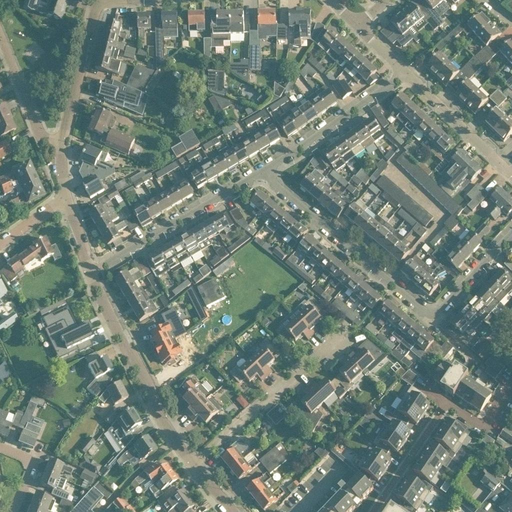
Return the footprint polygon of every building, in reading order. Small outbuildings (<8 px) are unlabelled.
[(61,21),(66,4),(54,0),(49,0),(47,6),(40,3),(41,0),(25,0),(22,9),(31,12),(32,11),(37,13),(61,21)] [(423,0),(427,5),(423,8),(427,13),(429,15),(439,28),(440,28),(445,24),(440,19),(438,16),(443,12),(449,8),(444,2),(442,0),(423,0)] [(402,14),(413,28),(414,28),(424,20),(424,19),(412,5),(412,4),(411,5),(412,6),(408,9),(407,9),(402,13),(402,14)] [(259,26),(258,26),(258,42),(267,41),(267,38),(277,38),(277,26),(278,26),(278,25),(276,25),(276,22),(275,12),(274,12),(274,11),(267,11),(267,12),(259,13),(259,26)] [(300,41),(300,11),(289,12),(289,28),(294,28),(294,46),(301,46),(301,41),(300,41)] [(310,27),(311,27),(311,11),(300,11),(300,41),(301,41),(311,41),(310,27)] [(205,33),(205,24),(205,14),(196,14),(195,13),(191,13),(191,14),(189,14),(189,33),(197,33),(205,33)] [(231,13),(217,14),(217,18),(211,18),(211,40),(215,40),(215,49),(224,49),(224,42),(231,41),(231,35),(231,13)] [(244,13),(231,13),(231,36),(244,36),(244,23),(244,13)] [(393,35),(388,40),(393,45),(398,41),(398,42),(397,43),(401,47),(402,46),(403,47),(413,39),(408,33),(413,28),(402,14),(401,15),(400,15),(395,18),(395,20),(392,23),(391,22),(390,22),(392,24),(393,26),(396,30),(392,33),(391,33),(393,35)] [(472,32),(477,37),(490,25),(490,23),(486,19),(485,19),(482,16),(483,15),(482,14),(466,28),(462,24),(453,32),(458,37),(463,32),(467,36),(472,32)] [(151,30),(151,25),(151,15),(150,15),(150,16),(139,16),(138,16),(138,30),(139,30),(139,39),(144,39),(144,30),(151,30)] [(162,22),(155,22),(156,60),(157,71),(169,59),(165,59),(164,39),(170,39),(170,33),(178,33),(177,15),(162,15),(162,22)] [(434,32),(439,28),(429,15),(424,19),(424,20),(434,32)] [(108,23),(105,35),(119,38),(126,40),(127,36),(120,34),(121,28),(124,18),(116,16),(115,16),(116,17),(114,24),(108,23)] [(315,44),(325,28),(319,24),(316,24),(311,41),(315,44)] [(287,25),(278,26),(279,41),(288,41),(287,25)] [(490,25),(477,37),(487,48),(492,43),(501,35),(500,34),(499,35),(496,31),(496,30),(493,26),(491,26),(490,25)] [(324,31),(317,41),(315,44),(327,55),(341,40),(332,32),(333,31),(332,31),(329,35),(324,31)] [(117,44),(119,38),(105,35),(102,47),(120,51),(124,52),(125,46),(117,44)] [(453,41),(448,36),(436,49),(441,53),(453,41)] [(341,40),(327,55),(336,63),(340,58),(350,48),(341,40)] [(511,40),(500,52),(509,62),(511,59),(511,40)] [(474,59),(478,62),(479,62),(480,62),(489,54),(496,48),(492,43),(487,48),(475,58),(474,59)] [(102,47),(99,58),(117,63),(117,62),(120,51),(102,47)] [(250,47),(250,71),(261,72),(261,47),(250,47)] [(138,56),(156,60),(156,48),(148,48),(149,53),(139,50),(138,56)] [(350,48),(340,58),(336,63),(340,67),(345,62),(349,66),(359,56),(350,48)] [(484,67),(500,52),(496,48),(489,54),(480,62),(483,66),(484,67)] [(433,61),(426,68),(427,69),(428,68),(431,71),(431,73),(435,77),(436,76),(437,77),(449,64),(439,54),(433,61)] [(359,56),(349,66),(344,71),(349,75),(353,70),(357,74),(353,79),(368,64),(359,56)] [(117,62),(117,63),(99,58),(96,69),(95,70),(119,76),(122,64),(117,62)] [(318,64),(311,58),(308,61),(314,68),(318,64)] [(465,76),(474,67),(478,62),(474,59),(469,63),(461,72),(465,76)] [(230,64),(230,72),(248,84),(249,61),(241,61),(241,65),(230,64)] [(483,66),(480,62),(479,62),(478,62),(474,67),(465,76),(470,81),(478,72),(478,71),(483,66)] [(318,64),(314,68),(322,74),(325,70),(318,64)] [(376,72),(368,64),(353,79),(355,81),(357,83),(362,78),(367,83),(370,86),(378,80),(373,76),(377,72),(376,72)] [(449,64),(437,77),(438,78),(437,79),(442,83),(443,83),(446,86),(445,87),(446,87),(449,85),(459,74),(449,64)] [(317,73),(307,65),(299,74),(303,78),(307,73),(313,78),(317,73)] [(136,67),(127,87),(143,94),(144,93),(156,73),(136,67)] [(210,74),(209,92),(224,97),(224,74),(210,74)] [(295,74),(289,82),(294,85),(299,77),(295,74)] [(335,82),(330,74),(326,77),(331,85),(335,82)] [(338,82),(333,86),(343,100),(354,92),(345,80),(340,84),(338,82)] [(142,94),(143,94),(127,87),(114,82),(112,89),(110,88),(104,87),(103,86),(102,87),(101,90),(99,89),(97,96),(105,99),(104,100),(124,109),(124,108),(125,105),(138,109),(142,94)] [(289,93),(294,85),(289,82),(285,90),(284,90),(285,91),(289,93)] [(457,93),(455,96),(456,96),(460,99),(460,100),(464,104),(465,104),(466,105),(478,92),(468,82),(462,88),(457,93)] [(280,99),(285,91),(284,90),(285,90),(275,84),(274,96),(280,99)] [(315,94),(319,99),(327,110),(337,104),(325,87),(315,94)] [(511,92),(509,89),(503,96),(506,99),(508,96),(511,92)] [(503,96),(498,91),(490,99),(495,104),(503,96)] [(478,92),(466,105),(467,105),(466,107),(471,111),(472,110),(475,113),(474,114),(475,115),(488,101),(478,92)] [(315,94),(306,101),(309,105),(318,117),(327,110),(319,99),(315,94)] [(506,99),(503,96),(495,104),(499,108),(507,100),(506,99)] [(228,102),(214,97),(223,111),(231,106),(228,102)] [(287,97),(278,103),(281,107),(289,101),(287,97)] [(392,116),(396,120),(410,105),(401,98),(401,97),(392,106),(397,110),(392,116)] [(318,117),(309,105),(306,101),(305,100),(295,107),(299,113),(308,124),(318,117)] [(271,107),(274,112),(281,107),(278,103),(271,107)] [(5,105),(0,107),(0,137),(16,130),(10,119),(8,115),(9,114),(5,105)] [(418,113),(410,105),(396,120),(397,119),(406,127),(418,113)] [(308,124),(299,113),(295,107),(299,113),(294,116),(291,112),(287,115),(286,115),(290,120),(298,131),(308,124)] [(97,110),(88,130),(108,139),(105,146),(128,156),(135,141),(107,129),(112,117),(97,110)] [(491,116),(484,123),(484,124),(485,123),(489,127),(489,128),(493,132),(494,132),(495,132),(507,119),(497,110),(491,116)] [(265,111),(262,113),(253,118),(256,122),(262,118),(264,122),(270,119),(265,111)] [(418,113),(406,127),(409,124),(414,128),(412,131),(415,134),(418,132),(427,121),(424,118),(425,117),(425,115),(421,112),(419,112),(418,113)] [(298,131),(290,120),(286,115),(277,122),(280,126),(280,127),(288,139),(288,138),(298,131)] [(389,125),(388,124),(382,116),(377,119),(384,129),(389,125)] [(248,127),(256,122),(253,118),(245,122),(248,127)] [(362,127),(370,139),(374,144),(384,137),(380,131),(378,128),(372,119),(372,120),(362,127)] [(507,119),(495,132),(495,133),(495,134),(500,138),(501,138),(504,141),(503,142),(504,143),(511,134),(511,123),(510,122),(507,119)] [(436,130),(436,129),(427,121),(418,132),(427,140),(436,130)] [(268,125),(260,129),(270,146),(280,140),(280,141),(281,140),(273,128),(271,129),(270,127),(268,126),(268,125)] [(234,131),(231,127),(223,132),(226,136),(234,131)] [(352,134),(361,145),(364,151),(374,144),(370,139),(362,127),(352,134)] [(426,141),(421,146),(425,150),(426,149),(430,153),(431,152),(435,148),(445,138),(442,134),(443,133),(443,131),(440,127),(438,128),(436,129),(436,130),(427,140),(426,141)] [(255,133),(257,137),(253,140),(260,152),(261,153),(262,154),(267,151),(267,149),(266,148),(270,146),(260,129),(255,133)] [(397,136),(390,129),(387,133),(394,139),(397,136)] [(239,140),(249,158),(260,152),(253,140),(249,134),(239,140)] [(352,134),(342,141),(354,158),(364,151),(361,145),(352,134)] [(182,143),(182,144),(187,153),(200,145),(195,136),(182,143)] [(397,136),(394,139),(400,146),(404,142),(397,136)] [(446,136),(445,138),(435,148),(445,156),(455,145),(454,145),(454,146),(451,143),(452,142),(452,139),(448,136),(446,136)] [(239,164),(249,158),(239,140),(242,146),(232,152),(229,147),(239,164)] [(333,148),(341,159),(345,164),(354,158),(342,141),(333,148)] [(0,158),(11,153),(5,142),(0,144),(0,158)] [(206,151),(214,146),(212,142),(204,147),(206,151)] [(182,143),(172,149),(177,158),(187,153),(182,144),(182,143)] [(408,158),(409,158),(415,152),(408,146),(404,149),(407,152),(405,154),(408,158)] [(88,147),(84,156),(84,157),(83,159),(82,162),(84,163),(90,166),(90,173),(115,171),(115,168),(101,162),(101,163),(99,162),(102,153),(88,147)] [(219,153),(222,158),(229,170),(239,164),(229,147),(219,153)] [(346,165),(345,164),(341,159),(333,148),(324,154),(323,154),(331,166),(336,172),(346,165)] [(384,158),(388,162),(395,154),(391,151),(384,158)] [(461,152),(451,163),(455,167),(445,178),(449,182),(451,180),(471,159),(467,156),(467,155),(464,152),(461,153),(461,152)] [(396,162),(400,166),(408,158),(405,154),(404,153),(396,162)] [(218,177),(229,170),(222,158),(211,164),(208,158),(208,159),(211,164),(218,177)] [(322,158),(318,161),(324,171),(329,168),(322,158)] [(400,166),(404,170),(413,162),(409,158),(408,158),(400,166)] [(218,177),(211,164),(208,159),(197,165),(200,171),(208,183),(218,177)] [(474,163),(471,159),(451,180),(449,182),(447,184),(456,193),(464,184),(463,183),(467,178),(471,183),(481,172),(478,168),(479,167),(479,166),(475,162),(474,163)] [(443,172),(444,172),(450,165),(449,164),(445,160),(442,163),(439,166),(444,171),(443,172)] [(378,170),(382,174),(388,166),(384,163),(383,161),(376,166),(378,170)] [(404,170),(409,175),(417,166),(413,162),(404,170)] [(421,170),(426,174),(429,177),(432,174),(421,163),(418,166),(421,170)] [(0,181),(0,187),(1,189),(33,174),(31,170),(32,168),(31,166),(29,165),(29,164),(20,168),(13,171),(15,176),(7,179),(7,178),(0,181)] [(164,170),(167,174),(175,169),(172,165),(164,170)] [(208,183),(200,171),(197,165),(185,172),(189,178),(191,177),(198,189),(208,183)] [(409,175),(413,179),(421,170),(418,166),(417,166),(409,175)] [(158,179),(167,174),(164,170),(156,175),(158,179)] [(376,181),(382,174),(378,170),(372,177),(376,181)] [(417,183),(426,174),(421,170),(413,179),(417,183)] [(83,185),(85,187),(86,190),(91,199),(105,191),(100,183),(102,182),(115,175),(115,171),(90,173),(91,180),(85,184),(83,185)] [(325,179),(323,177),(315,171),(301,188),(302,188),(310,195),(320,185),(325,179)] [(143,172),(135,177),(138,181),(142,179),(146,177),(143,172)] [(330,176),(338,182),(341,178),(334,172),(330,176)] [(23,194),(39,186),(37,182),(38,181),(37,178),(35,178),(33,174),(1,189),(4,196),(13,192),(12,190),(20,187),(23,194)] [(146,177),(142,179),(144,183),(153,179),(150,174),(146,177)] [(366,174),(360,182),(362,183),(365,186),(370,180),(366,174)] [(417,183),(422,187),(430,178),(429,177),(426,174),(417,183)] [(355,177),(352,181),(359,187),(362,183),(360,182),(355,177)] [(376,185),(380,189),(388,180),(383,177),(376,185)] [(341,178),(338,182),(345,188),(348,184),(341,178)] [(434,183),(430,178),(422,187),(426,191),(434,183)] [(138,181),(133,184),(136,188),(144,183),(142,179),(138,181)] [(388,180),(380,189),(385,193),(392,184),(388,180)] [(188,182),(186,183),(176,189),(183,201),(193,195),(193,196),(192,193),(194,192),(188,182)] [(426,191),(430,195),(439,187),(434,183),(426,191)] [(397,188),(392,184),(385,193),(389,197),(397,188)] [(319,203),(329,192),(329,193),(331,190),(326,186),(324,189),(320,185),(310,195),(319,203)] [(379,192),(371,185),(368,189),(376,195),(379,192)] [(473,201),(483,190),(478,185),(467,196),(473,201)] [(28,204),(44,196),(43,195),(44,194),(42,191),(41,190),(39,186),(23,194),(7,202),(10,208),(19,204),(18,203),(26,199),(28,204)] [(430,195),(435,200),(443,191),(439,187),(430,195)] [(401,192),(397,188),(389,197),(392,199),(394,200),(401,192)] [(183,201),(176,189),(165,195),(172,207),(183,201)] [(115,198),(119,196),(116,190),(107,195),(110,201),(115,198)] [(489,195),(483,190),(473,201),(468,206),(473,210),(474,211),(489,195)] [(491,217),(509,198),(500,190),(490,200),(495,205),(487,214),(491,217)] [(128,191),(122,194),(125,199),(131,195),(128,191)] [(329,211),(338,200),(343,195),(338,191),(333,196),(329,193),(329,192),(319,203),(329,211)] [(435,200),(439,204),(447,195),(443,191),(435,200)] [(406,196),(401,192),(394,200),(398,204),(406,196)] [(385,193),(381,197),(389,202),(392,199),(389,197),(385,193)] [(261,213),(270,202),(261,194),(251,205),(257,209),(253,214),(257,217),(261,213)] [(172,207),(165,195),(155,201),(162,213),(172,207)] [(439,204),(443,208),(451,199),(447,195),(439,204)] [(410,199),(406,196),(398,204),(399,205),(403,208),(410,199)] [(511,200),(509,198),(491,217),(495,221),(503,212),(508,217),(511,212),(511,200)] [(342,204),(338,200),(329,211),(338,218),(337,219),(338,219),(351,203),(346,199),(342,204)] [(394,200),(392,199),(389,202),(396,209),(399,205),(398,204),(394,200)] [(415,203),(410,199),(403,208),(408,212),(415,203)] [(443,208),(447,212),(456,203),(451,199),(443,208)] [(152,219),(162,213),(155,201),(144,208),(151,220),(152,219)] [(354,206),(351,209),(345,217),(346,217),(354,224),(363,214),(362,213),(367,208),(358,201),(354,206)] [(10,208),(7,202),(1,205),(4,211),(10,208)] [(279,210),(270,202),(261,213),(269,220),(279,210)] [(415,203),(408,212),(412,216),(419,207),(415,203)] [(460,208),(456,203),(447,212),(452,216),(460,208)] [(96,225),(113,215),(116,213),(114,209),(111,208),(109,209),(106,205),(102,207),(89,215),(90,215),(96,225)] [(464,211),(463,211),(468,216),(473,210),(468,206),(464,211)] [(131,216),(126,207),(122,210),(127,218),(131,216)] [(412,216),(417,219),(424,211),(419,207),(412,216)] [(146,223),(147,225),(153,222),(152,219),(151,220),(144,208),(134,214),(141,226),(142,226),(141,226),(146,223)] [(460,208),(452,216),(455,219),(463,211),(464,211),(460,208)] [(256,233),(248,227),(244,219),(238,209),(230,213),(236,224),(245,231),(253,237),(256,233)] [(269,220),(265,226),(274,234),(275,233),(279,228),(288,218),(279,210),(269,220)] [(408,216),(401,210),(397,215),(404,221),(408,216)] [(424,211),(417,219),(421,223),(428,214),(424,211)] [(113,215),(96,225),(102,236),(125,222),(115,227),(112,222),(119,218),(116,213),(113,215)] [(363,214),(354,224),(363,232),(372,222),(363,214)] [(433,218),(428,214),(421,223),(426,227),(433,218)] [(222,216),(211,222),(219,234),(224,231),(226,235),(232,232),(227,224),(222,215),(221,215),(222,216)] [(404,221),(412,227),(416,222),(408,216),(404,221)] [(455,219),(452,216),(444,224),(452,232),(460,224),(455,219)] [(372,240),(381,229),(386,224),(377,217),(373,222),(372,222),(363,232),(372,240)] [(121,230),(127,227),(131,233),(139,228),(133,218),(125,222),(102,236),(108,245),(108,246),(121,238),(118,232),(121,230)] [(297,225),(288,218),(279,228),(288,236),(297,225)] [(211,222),(201,228),(208,240),(219,234),(211,222)] [(381,229),(372,240),(382,247),(395,232),(386,225),(386,224),(381,229)] [(422,238),(427,232),(418,224),(412,230),(422,238)] [(300,225),(297,225),(288,236),(292,240),(287,246),(292,251),(297,244),(308,232),(300,225)] [(201,228),(191,234),(198,246),(208,240),(201,228)] [(444,229),(438,235),(442,239),(448,232),(444,229)] [(459,239),(463,243),(473,253),(481,244),(482,244),(471,234),(467,230),(459,239)] [(482,241),(487,236),(480,230),(475,235),(482,241)] [(391,255),(399,245),(404,240),(395,232),(382,247),(391,255)] [(180,240),(191,258),(201,252),(198,246),(191,234),(187,237),(186,234),(179,238),(180,240)] [(310,235),(308,238),(299,248),(308,256),(317,246),(319,244),(318,243),(310,236),(310,235)] [(438,235),(431,242),(435,246),(442,239),(438,235)] [(231,254),(239,248),(245,244),(251,239),(247,236),(228,250),(231,254)] [(410,252),(421,239),(418,236),(406,248),(410,252)] [(258,238),(254,242),(262,248),(265,244),(258,238)] [(7,265),(8,266),(3,271),(11,282),(17,278),(15,275),(39,257),(41,262),(52,257),(54,262),(61,259),(55,246),(49,249),(44,239),(33,245),(34,247),(18,259),(17,258),(7,265)] [(181,264),(191,258),(180,240),(170,246),(177,258),(177,259),(181,264)] [(400,264),(409,253),(405,249),(409,244),(404,240),(399,245),(391,255),(400,263),(400,264)] [(265,244),(262,248),(271,256),(273,254),(275,251),(266,243),(265,244)] [(463,243),(455,251),(465,261),(473,253),(463,243)] [(170,246),(160,253),(170,270),(181,264),(177,259),(177,258),(170,246)] [(317,246),(308,256),(312,260),(309,264),(314,268),(317,264),(326,253),(327,253),(327,250),(323,247),(321,247),(320,248),(317,246)] [(446,261),(455,269),(457,271),(457,270),(465,261),(455,251),(450,246),(446,250),(451,256),(447,260),(446,261)] [(218,257),(222,261),(229,256),(223,247),(216,253),(218,257)] [(287,256),(277,248),(275,251),(273,254),(282,261),(287,256)] [(433,265),(437,269),(445,259),(446,261),(447,260),(437,250),(435,253),(432,256),(437,261),(433,265)] [(251,251),(238,262),(249,276),(253,273),(262,284),(264,282),(267,286),(269,285),(272,288),(270,290),(277,299),(290,288),(282,279),(280,281),(278,278),(280,276),(270,265),(265,269),(251,251)] [(170,270),(160,253),(150,258),(149,258),(151,262),(148,264),(157,279),(171,271),(170,270)] [(317,264),(326,272),(336,261),(336,260),(336,258),(332,255),(330,255),(330,256),(326,253),(317,264)] [(214,267),(222,261),(218,257),(211,263),(214,267)] [(411,262),(401,273),(402,274),(402,273),(411,281),(425,265),(416,257),(411,262)] [(122,291),(138,282),(137,282),(151,274),(148,270),(146,266),(141,258),(134,262),(137,268),(115,281),(116,281),(122,291)] [(231,259),(227,262),(231,267),(235,264),(231,259)] [(434,272),(420,288),(429,296),(429,297),(439,286),(434,282),(438,277),(446,272),(449,275),(455,269),(446,261),(445,259),(434,272)] [(296,266),(289,260),(286,264),(293,270),(296,266)] [(339,264),(336,261),(326,272),(322,277),(326,281),(330,275),(336,280),(345,269),(346,268),(345,266),(341,263),(339,263),(339,264)] [(411,281),(420,288),(434,272),(425,265),(411,281)] [(206,266),(199,272),(201,275),(204,279),(212,273),(206,266)] [(220,267),(213,273),(217,278),(224,273),(220,267)] [(501,273),(493,281),(508,295),(511,290),(511,275),(504,268),(501,272),(501,273)] [(304,279),(308,275),(300,269),(297,273),(304,279)] [(354,277),(345,269),(336,280),(331,285),(335,289),(340,284),(345,288),(354,277)] [(196,285),(204,279),(201,275),(193,281),(196,285)] [(308,275),(304,279),(312,285),(315,281),(308,275)] [(148,279),(153,287),(157,284),(152,276),(148,279)] [(363,285),(354,277),(345,288),(354,295),(363,285)] [(214,280),(196,289),(205,307),(209,304),(223,298),(214,280)] [(187,281),(180,287),(183,291),(191,285),(187,281)] [(493,281),(485,290),(499,304),(508,295),(493,281)] [(122,291),(128,302),(145,292),(144,291),(143,292),(138,282),(122,291)] [(157,284),(153,287),(158,295),(162,293),(157,284)] [(304,294),(307,290),(307,289),(302,285),(298,289),(304,294)] [(363,285),(354,295),(350,300),(355,303),(358,299),(363,303),(372,292),(363,285)] [(183,291),(180,287),(173,293),(176,297),(183,291)] [(321,297),(324,293),(317,287),(314,291),(321,297)] [(192,288),(186,293),(191,302),(198,298),(192,288)] [(491,313),(499,304),(485,290),(476,299),(491,313)] [(128,302),(134,312),(152,301),(151,302),(145,292),(128,302)] [(372,292),(363,303),(358,309),(363,312),(367,307),(372,311),(382,300),(381,299),(381,300),(372,292)] [(328,302),(332,299),(324,293),(321,297),(328,302)] [(169,305),(165,297),(160,300),(165,307),(169,305)] [(310,308),(298,320),(312,336),(318,331),(313,326),(320,319),(316,314),(321,309),(313,299),(307,305),(310,308)] [(340,312),(345,306),(337,299),(334,303),(332,306),(340,312)] [(476,299),(468,308),(483,322),(491,313),(476,299)] [(158,312),(152,301),(134,312),(140,322),(158,312)] [(379,314),(384,318),(378,324),(383,328),(388,322),(397,311),(388,303),(389,303),(388,303),(379,314)] [(349,319),(355,312),(352,309),(351,310),(345,306),(340,312),(344,315),(349,319)] [(460,316),(476,332),(476,331),(475,330),(483,322),(468,308),(465,310),(464,309),(462,309),(459,313),(459,315),(460,316)] [(157,339),(152,342),(155,350),(172,342),(187,334),(186,332),(185,333),(174,312),(176,311),(175,309),(161,316),(162,318),(164,317),(168,326),(162,328),(153,333),(157,339)] [(90,331),(88,326),(78,331),(68,310),(55,316),(53,314),(43,319),(52,339),(58,336),(60,339),(62,344),(63,343),(68,355),(78,350),(76,346),(93,338),(90,331)] [(397,311),(388,322),(397,330),(398,330),(407,319),(397,311)] [(359,315),(355,312),(349,319),(358,327),(363,321),(358,316),(359,315)] [(9,316),(0,322),(0,334),(14,324),(14,323),(9,316)] [(471,337),(476,332),(460,316),(457,319),(456,318),(454,318),(450,322),(450,324),(462,335),(465,331),(471,337)] [(407,319),(398,330),(397,330),(392,336),(401,344),(416,327),(407,319)] [(277,332),(279,334),(286,342),(291,337),(296,341),(303,335),(308,340),(312,336),(298,320),(286,330),(283,327),(277,332)] [(369,325),(366,329),(375,337),(378,333),(369,325)] [(401,344),(410,352),(416,345),(425,334),(416,327),(401,344)] [(498,335),(502,339),(510,330),(506,327),(498,335)] [(416,345),(410,352),(419,359),(434,342),(425,334),(416,345)] [(385,345),(388,341),(380,335),(377,339),(385,345)] [(495,346),(502,339),(498,335),(492,342),(495,346)] [(156,351),(154,351),(157,357),(159,356),(163,364),(165,363),(166,365),(175,361),(174,358),(182,354),(179,347),(175,340),(172,342),(155,350),(156,351)] [(264,350),(252,361),(267,378),(272,373),(267,367),(275,361),(270,356),(276,351),(267,341),(261,347),(264,350)] [(352,352),(347,357),(362,374),(374,363),(377,366),(386,358),(367,342),(358,351),(361,354),(357,358),(352,352)] [(442,362),(447,356),(453,349),(446,343),(441,349),(434,342),(419,359),(426,365),(433,357),(435,357),(442,362)] [(494,349),(487,342),(476,354),(484,361),(494,349)] [(397,352),(394,357),(401,362),(404,358),(397,352)] [(95,380),(86,390),(96,398),(108,384),(103,376),(113,371),(105,357),(99,360),(96,354),(84,361),(95,380)] [(503,371),(507,366),(507,365),(493,355),(489,360),(503,371)] [(362,374),(347,357),(342,362),(347,367),(340,374),(341,375),(336,380),(343,387),(348,392),(354,387),(351,384),(362,374)] [(267,378),(252,361),(248,365),(244,360),(242,360),(237,364),(238,367),(236,368),(237,369),(231,374),(240,383),(245,378),(250,383),(257,377),(262,382),(267,378)] [(503,371),(489,360),(485,365),(499,376),(503,371)] [(465,373),(461,370),(457,368),(455,367),(453,370),(445,365),(434,381),(442,386),(441,389),(450,395),(453,397),(468,375),(465,373)] [(499,376),(485,365),(488,368),(485,373),(495,381),(499,376)] [(416,383),(419,378),(409,371),(405,376),(416,383)] [(469,376),(468,375),(453,397),(454,397),(455,395),(463,401),(474,385),(466,380),(469,376)] [(412,388),(416,383),(405,376),(401,380),(412,387),(412,388)] [(185,412),(190,417),(206,402),(211,397),(195,379),(179,394),(184,400),(190,407),(185,412)] [(308,387),(323,404),(334,393),(340,400),(346,394),(342,389),(335,381),(330,386),(326,381),(318,388),(313,382),(308,387)] [(114,406),(119,403),(127,399),(120,384),(106,390),(98,400),(103,405),(109,397),(114,406)] [(483,391),(474,385),(463,401),(472,406),(483,391)] [(323,416),(317,409),(323,404),(308,387),(303,392),(308,397),(301,404),(305,409),(296,417),(313,433),(323,416)] [(412,387),(402,402),(423,416),(429,407),(423,402),(426,397),(412,388),(412,387)] [(492,397),(483,391),(472,406),(481,412),(492,397)] [(21,421),(18,429),(24,431),(24,433),(23,432),(19,444),(33,449),(41,430),(29,425),(37,406),(43,408),(45,403),(31,397),(29,403),(23,418),(23,417),(21,421)] [(211,397),(206,402),(190,417),(194,422),(200,417),(206,424),(211,420),(216,426),(226,416),(221,411),(222,409),(211,397)] [(393,416),(407,426),(410,421),(417,425),(423,416),(402,402),(393,416)] [(279,405),(267,416),(276,426),(288,416),(279,405)] [(74,407),(67,415),(74,421),(82,413),(74,407)] [(135,431),(134,429),(141,425),(136,418),(137,417),(138,417),(133,409),(125,414),(126,416),(122,418),(121,416),(121,415),(111,428),(112,429),(112,428),(116,434),(114,435),(119,443),(118,443),(119,444),(121,442),(125,450),(121,454),(122,455),(134,439),(133,439),(130,435),(136,431),(135,431)] [(118,417),(110,410),(102,420),(110,426),(118,417)] [(12,426),(18,429),(21,421),(23,417),(16,415),(15,417),(3,412),(0,420),(0,436),(6,439),(12,426)] [(52,418),(57,421),(61,415),(56,412),(52,418)] [(404,444),(406,441),(410,435),(404,431),(407,426),(393,416),(387,412),(384,417),(393,424),(387,433),(404,444)] [(64,421),(59,433),(65,437),(71,424),(64,421)] [(469,437),(464,434),(468,429),(457,422),(454,427),(448,422),(441,432),(462,446),(469,437)] [(373,444),(378,447),(388,454),(391,449),(397,454),(404,444),(387,433),(383,430),(373,444)] [(511,434),(505,430),(501,436),(511,443),(511,434)] [(441,432),(440,433),(435,441),(441,445),(438,450),(448,458),(452,460),(462,446),(441,432)] [(88,437),(78,449),(86,455),(96,443),(88,437)] [(123,455),(116,463),(119,467),(127,461),(134,457),(139,463),(142,461),(156,451),(156,450),(156,448),(154,445),(152,445),(147,438),(139,444),(133,448),(123,455)] [(229,454),(222,460),(226,465),(226,467),(228,469),(230,469),(231,470),(244,460),(243,459),(240,455),(248,448),(241,439),(227,451),(229,454)] [(425,455),(442,466),(448,458),(438,450),(431,446),(425,455)] [(370,449),(364,458),(385,473),(391,463),(385,459),(388,454),(378,447),(374,452),(370,449)] [(265,468),(280,453),(277,448),(260,462),(265,468)] [(333,450),(331,452),(358,476),(360,473),(333,450)] [(288,462),(280,453),(265,468),(271,475),(288,462)] [(260,465),(255,459),(251,454),(244,460),(231,470),(239,481),(260,465)] [(437,475),(442,466),(425,455),(420,463),(437,475)] [(96,476),(101,467),(83,458),(78,467),(96,476)] [(113,458),(107,464),(109,466),(108,467),(106,465),(97,475),(101,478),(116,461),(113,458)] [(358,476),(367,484),(368,484),(372,477),(378,482),(385,473),(364,458),(358,467),(362,470),(360,473),(358,476)] [(49,461),(44,473),(58,479),(60,474),(62,475),(63,472),(71,475),(73,470),(49,461)] [(166,465),(161,469),(156,463),(149,468),(134,481),(139,486),(140,485),(140,488),(142,491),(145,492),(148,489),(148,490),(153,486),(172,473),(166,465)] [(414,472),(431,484),(437,475),(420,463),(414,472)] [(84,471),(80,479),(88,483),(91,484),(95,476),(84,471)] [(44,473),(39,485),(53,491),(51,495),(61,500),(67,502),(69,496),(62,491),(66,482),(58,479),(44,473)] [(172,473),(153,486),(148,490),(156,500),(163,495),(161,492),(169,486),(177,480),(172,473)] [(511,511),(511,494),(500,484),(501,482),(497,479),(495,481),(485,473),(483,475),(485,478),(481,483),(500,498),(488,511),(511,511)] [(253,500),(254,500),(256,501),(269,491),(276,485),(267,474),(247,490),(251,496),(251,498),(253,500)] [(88,483),(85,490),(90,491),(100,479),(95,476),(91,484),(88,483)] [(352,511),(353,511),(356,508),(354,505),(358,501),(360,503),(363,500),(363,501),(371,493),(370,493),(373,490),(368,484),(367,484),(358,476),(345,489),(347,491),(327,511),(352,511)] [(404,487),(403,488),(420,500),(419,500),(423,503),(430,493),(433,488),(429,485),(419,478),(416,483),(409,479),(405,485),(404,487)] [(98,483),(93,488),(105,499),(106,500),(111,495),(98,483)] [(287,489),(288,490),(292,494),(298,488),(293,483),(287,489)] [(265,511),(273,511),(278,508),(274,504),(279,500),(278,499),(284,494),(281,490),(280,490),(276,485),(269,491),(256,501),(256,502),(256,504),(258,506),(260,506),(264,511),(265,511)] [(93,488),(77,506),(72,511),(71,511),(91,511),(103,498),(105,500),(105,499),(93,488)] [(175,488),(167,494),(157,502),(162,510),(163,509),(164,511),(192,511),(190,509),(194,506),(183,491),(179,494),(175,488)] [(420,500),(403,488),(402,490),(401,492),(396,498),(403,502),(399,507),(406,511),(417,511),(423,503),(419,500),(420,500)] [(36,495),(31,505),(47,511),(51,511),(55,502),(36,495)] [(121,498),(112,505),(117,510),(119,511),(122,511),(129,507),(121,498)] [(72,511),(77,506),(67,502),(61,500),(59,506),(72,511)]
